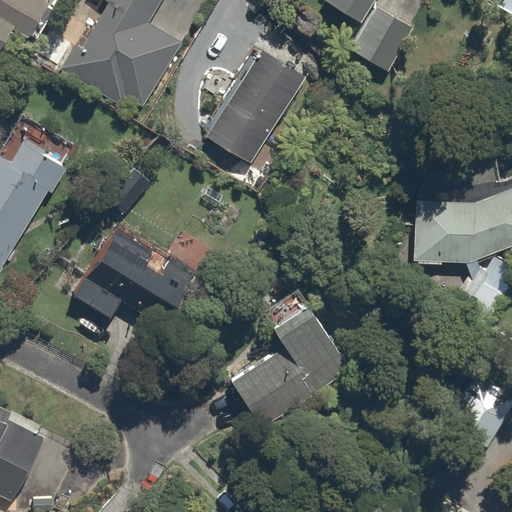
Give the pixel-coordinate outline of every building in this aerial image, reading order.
[(0,0),(0,56),(33,0),(0,0)] [(100,0),(60,74),(135,116),(198,0),(100,0)] [(334,0),(355,13),(363,0),(334,0)] [(425,0),(373,0),(348,41),(385,64),(425,0)] [(511,0),(495,0),(511,9),(511,0)] [(252,30),(198,126),(246,153),(300,57),(252,30)] [(0,154),(0,272),(49,191),(52,192),(66,169),(22,143),(11,161),(0,154)] [(131,157),(103,192),(124,208),(152,173),(131,157)] [(468,253),(489,241),(511,225),(511,172),(477,186),(479,191),(411,189),(409,251),(468,253)] [(147,267),(158,248),(114,223),(73,295),(109,316),(121,296),(167,323),(196,271),(173,258),(163,275),(147,267)] [(350,367),(308,306),(273,329),(285,348),(234,382),(263,425),(350,367)] [(450,419),(480,438),(508,394),(479,375),(450,419)] [(0,494),(12,500),(43,438),(7,420),(11,412),(0,407),(0,494)] [(511,511),(511,506),(508,511),(465,511),(443,499),(436,511),(511,511)]
